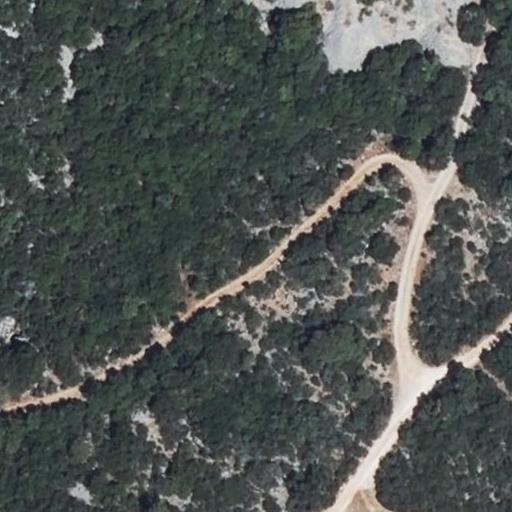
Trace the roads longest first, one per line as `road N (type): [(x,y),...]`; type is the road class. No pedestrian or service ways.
road 1 (track): [(0,408),(71,396),(126,366),(382,156),(445,184)]
road 2 (track): [(342,511),(412,398),(511,311)]
road 3 (track): [(445,184),(414,260),(412,398)]
road 4 (track): [(445,184),(493,33),(487,0)]
